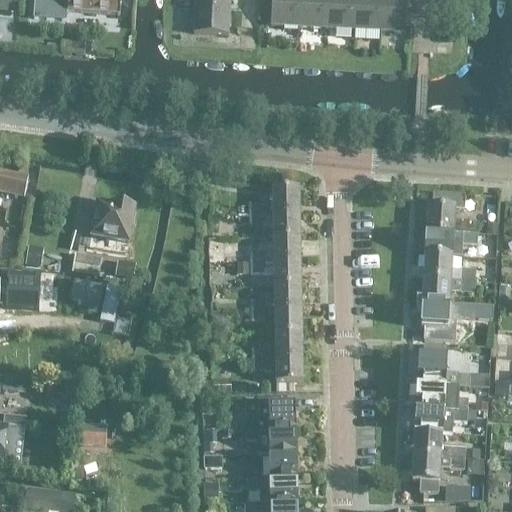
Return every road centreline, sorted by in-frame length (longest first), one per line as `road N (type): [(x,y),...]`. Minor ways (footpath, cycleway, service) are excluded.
road 1 (residential): [(343,511),(339,158)]
road 2 (unclassified): [(339,158),(0,112)]
road 3 (unclassified): [(511,172),(339,158)]
